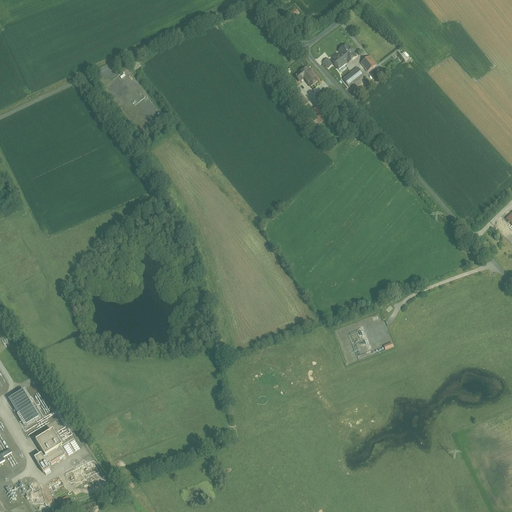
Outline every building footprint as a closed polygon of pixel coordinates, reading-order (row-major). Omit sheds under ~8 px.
[(293,21),(300,13),(295,8),(287,15),(293,21)] [(339,55),(331,61),(338,71),(358,57),(348,44),(337,52),(339,55)] [(393,59),(398,56),(395,51),(390,54),(393,59)] [(371,56),(361,64),(367,73),(377,65),(371,56)] [(327,69),(332,66),(328,59),(323,61),(327,69)] [(294,64),(288,68),(291,74),(294,72),(293,70),(297,68),(294,64)] [(320,82),(308,67),(300,73),(313,88),(320,82)] [(358,68),(343,79),(349,87),(364,76),(358,68)] [(374,78),(381,71),(377,68),(371,74),(374,78)] [(308,115),(316,126),(324,120),(318,113),(320,111),(318,107),(308,115)] [(25,426),(39,419),(24,391),(10,399),(25,426)] [(42,454),(34,459),(44,474),(51,470),(49,466),(66,456),(52,432),(37,441),(46,457),(44,458),(42,454)] [(0,464),(6,461),(4,458),(12,453),(10,449),(0,454),(0,464)] [(20,482),(7,490),(14,500),(16,498),(13,492),(23,486),(20,482)]
